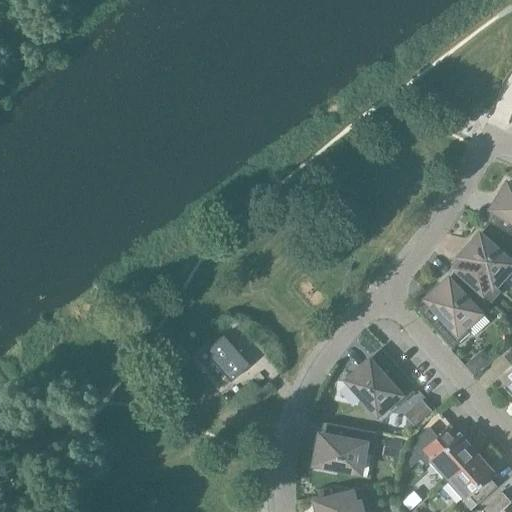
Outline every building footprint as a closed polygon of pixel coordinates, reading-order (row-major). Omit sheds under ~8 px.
[(488,222),(511,236),(511,187),(506,184),(491,209),(495,211),(488,222)] [(453,269),(490,302),(506,285),(499,279),(511,265),(511,261),(499,250),(497,252),(478,235),(459,256),(462,259),(453,269)] [(419,311),(452,348),(469,333),(464,326),(480,312),(466,297),(464,299),(448,280),(426,299),(429,302),(419,311)] [(223,336),(204,353),(230,383),(249,366),(223,336)] [(511,398),(511,349),(507,354),(511,358),(511,366),(500,377),(506,384),(502,388),(511,398)] [(397,408),(414,393),(381,356),(371,364),(368,361),(347,381),(363,399),(361,401),(375,416),(391,402),(397,408)] [(421,401),(404,416),(413,427),(430,411),(421,401)] [(339,472),(367,477),(375,433),(326,424),(324,437),(320,436),(314,464),(339,469),(339,472)] [(428,462),(445,482),(476,455),(458,435),(454,439),(446,430),(425,448),(433,457),(428,462)] [(489,469),(476,455),(445,482),(470,510),(496,487),(488,478),(493,474),(489,469)] [(364,511),(369,511),(363,489),(315,501),(317,511),(364,511)] [(511,511),(511,499),(510,502),(502,493),(481,511),(482,511),(511,511)]
